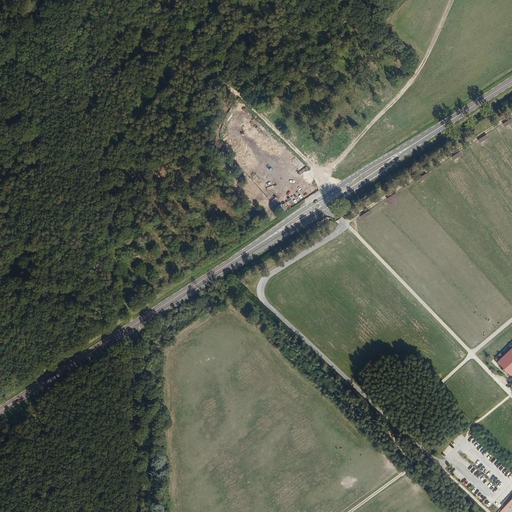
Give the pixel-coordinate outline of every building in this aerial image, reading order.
[(511,118),(503,122),(505,126),(511,122),(511,118)] [(247,136),(251,133),(243,121),(239,124),(247,136)] [(481,143),(489,137),(486,134),(478,140),(481,143)] [(427,173),(418,178),(420,182),(429,176),(427,173)] [(396,192),(387,198),(390,202),(398,197),(396,192)] [(278,201),(281,210),(295,204),(292,196),(278,201)] [(362,220),(372,213),(369,210),(360,216),(362,220)] [(511,352),(509,355),(508,356),(505,360),(504,361),(500,364),(499,365),(508,374),(509,373),(511,370),(511,352)]
